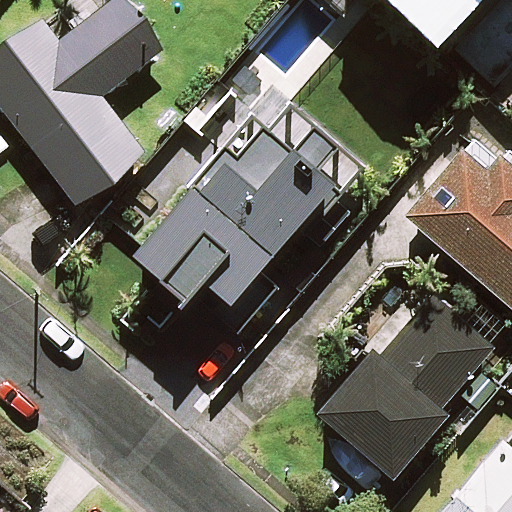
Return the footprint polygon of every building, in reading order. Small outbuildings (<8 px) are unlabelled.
[(102,95),(159,52),(119,0),(114,0),(60,41),(42,17),(0,48),(0,99),(78,204),(145,153),(102,95)] [(363,0),(318,0),(342,22),(363,0)] [(407,0),(436,28),(462,0),(407,0)] [(189,296),(194,292),(236,330),(272,290),(254,274),(337,181),(317,163),(333,146),(275,94),(136,249),(189,296)] [(489,167),(465,147),(409,213),(511,302),(511,160),(502,152),(489,167)] [(496,345),(431,293),(388,346),(379,339),(320,411),(394,471),(496,345)] [(511,511),(511,445),(504,439),(441,511),(511,511)]
